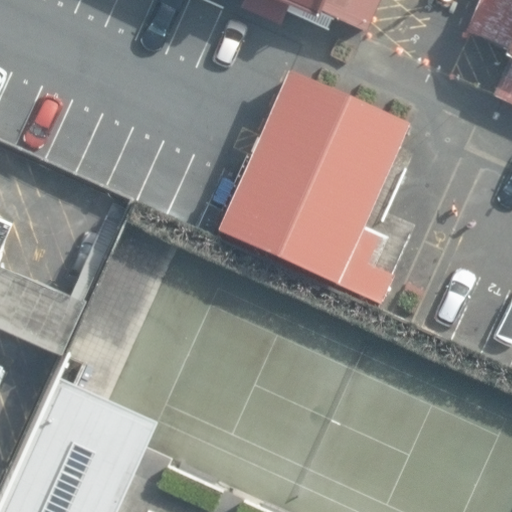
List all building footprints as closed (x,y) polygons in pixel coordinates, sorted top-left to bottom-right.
[(329,14),(370,32),(383,0),(267,0),(324,25),(329,14)] [(511,0),(483,0),(468,36),(511,55),(511,73),(501,99),(511,103),(511,0)] [(416,128),(292,73),(274,110),(223,228),(390,302),(402,275),(381,266),(394,236),(372,226),(416,128)] [(0,279),(21,231),(0,221),(0,279)] [(0,511),(116,511),(147,445),(158,421),(110,399),(60,377),(0,509),(0,511)]
